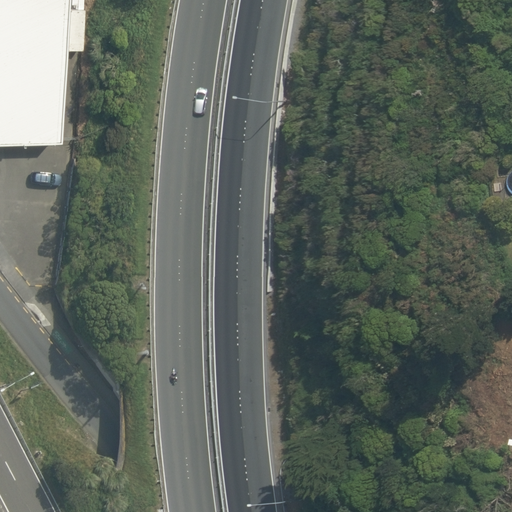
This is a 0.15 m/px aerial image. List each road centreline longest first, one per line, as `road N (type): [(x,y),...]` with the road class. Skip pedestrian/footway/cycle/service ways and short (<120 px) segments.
road 1 (motorway): [(196,511),(182,401),(179,261),(204,0)]
road 2 (motorway): [(264,0),(239,271),(254,511)]
road 3 (trunk): [(0,302),(174,511)]
